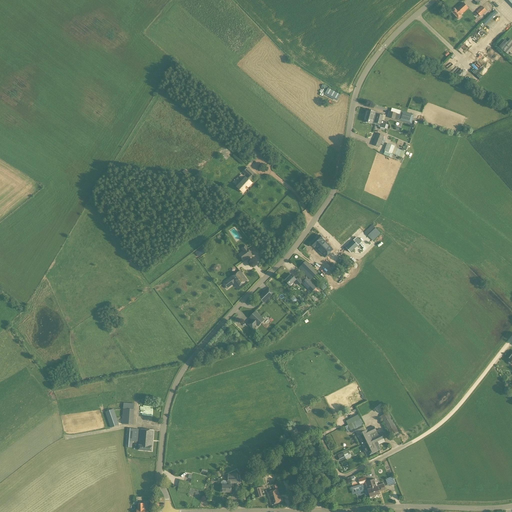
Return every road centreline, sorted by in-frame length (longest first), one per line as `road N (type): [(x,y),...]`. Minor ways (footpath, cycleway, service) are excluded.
road 1 (unclassified): [(167,511),(158,480),(161,437),(185,365),(333,198),(362,83),(405,26),(440,0)]
road 2 (unclassified): [(340,511),(511,506)]
road 3 (track): [(409,443),(448,415),(511,338)]
road 4 (unclassified): [(317,511),(322,487),(409,443)]
